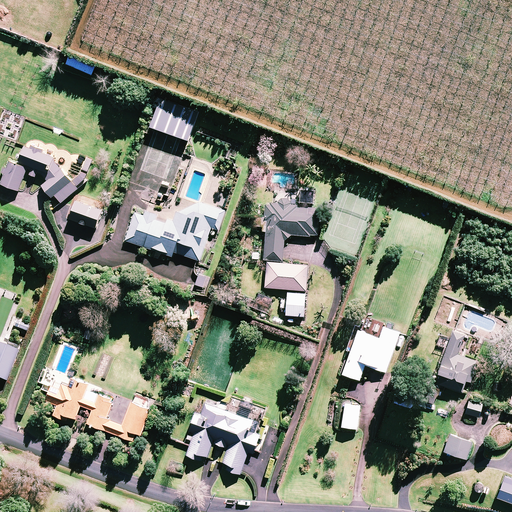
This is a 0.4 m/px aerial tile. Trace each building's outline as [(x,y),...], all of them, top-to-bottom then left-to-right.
[(28,167),(32,169),(30,174),(36,177),(38,172),(43,174),(48,180),(43,185),(53,197),(55,195),(62,202),(79,188),(77,186),(88,177),(83,171),(73,180),(55,160),(56,157),(43,152),(45,147),(33,143),(32,147),(27,145),(19,164),(11,160),(2,183),(19,190),(28,167)] [(94,160),(86,157),(81,169),(89,172),(94,160)] [(158,198),(151,195),(147,205),(154,207),(158,198)] [(297,206),(297,199),(279,198),(279,204),(266,203),(265,217),(257,216),(257,226),(266,226),(264,259),(283,260),(284,240),(291,235),(318,236),(319,207),(297,206)] [(225,211),(198,201),(177,211),(177,210),(172,225),(155,219),(157,214),(147,210),(145,216),(135,212),(126,240),(173,256),(174,251),(200,260),(211,227),(219,230),(225,211)] [(308,265),(267,262),(265,287),(306,290),(308,265)] [(305,293),(287,292),(286,315),(304,316),(305,293)] [(32,324),(20,320),(18,329),(29,332),(32,324)] [(383,327),(366,322),(363,331),(358,329),(343,373),(360,379),(365,364),(386,371),(400,332),(383,326),(383,327)] [(464,334),(453,330),(434,381),(462,391),(466,380),(469,382),(477,360),(457,353),(464,334)] [(0,377),(7,380),(19,349),(0,342),(0,377)] [(115,357),(105,353),(96,375),(106,379),(115,357)] [(74,387),(63,383),(61,387),(53,384),(48,397),(47,400),(58,404),(54,414),(67,419),(68,415),(76,418),(82,405),(94,409),(89,423),(134,440),(137,432),(141,434),(152,408),(132,401),(123,425),(107,418),(115,400),(98,393),(100,388),(77,379),(74,387)] [(198,386),(190,384),(188,391),(185,390),(184,394),(195,397),(198,386)] [(226,407),(227,404),(219,401),(218,405),(207,401),(202,415),(196,412),(188,436),(192,438),(187,454),(199,458),(201,453),(210,456),(215,442),(229,447),(224,461),(230,463),(228,468),(241,473),(249,451),(254,453),(261,434),(254,431),(258,419),(226,407)] [(482,404),(469,401),(465,413),(479,417),(482,404)] [(360,404),(344,402),(341,426),(357,428),(360,404)] [(472,441),(449,434),(445,450),(467,457),(472,441)]
